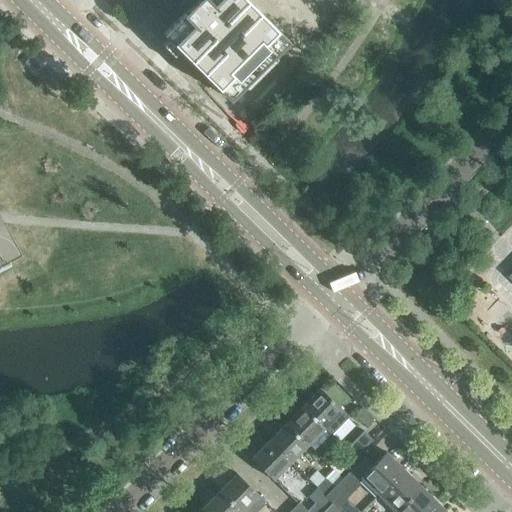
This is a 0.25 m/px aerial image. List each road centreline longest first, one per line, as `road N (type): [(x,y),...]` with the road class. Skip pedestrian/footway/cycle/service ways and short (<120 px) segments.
road 1 (secondary): [(335,298),(31,0)]
road 2 (residential): [(123,511),(335,298)]
road 3 (residential): [(335,298),(511,122)]
road 4 (secondary): [(511,471),(335,298)]
